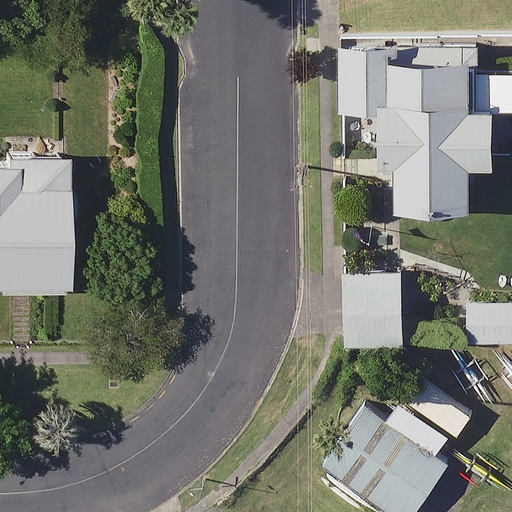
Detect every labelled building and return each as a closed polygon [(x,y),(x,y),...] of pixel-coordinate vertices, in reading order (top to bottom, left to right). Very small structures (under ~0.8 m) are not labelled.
[(511,72),(511,55),(345,48),(342,108),(390,110),(388,167),(406,168),(404,210),(473,213),(475,165),(508,166),(511,72)] [(0,284),(68,285),(69,160),(0,159),(0,284)] [(404,275),(351,272),(348,342),(401,344),(404,275)] [(511,303),(473,304),(474,340),(511,338),(511,303)] [(415,511),(450,464),(372,408),(332,464),(397,511),(415,511)]
